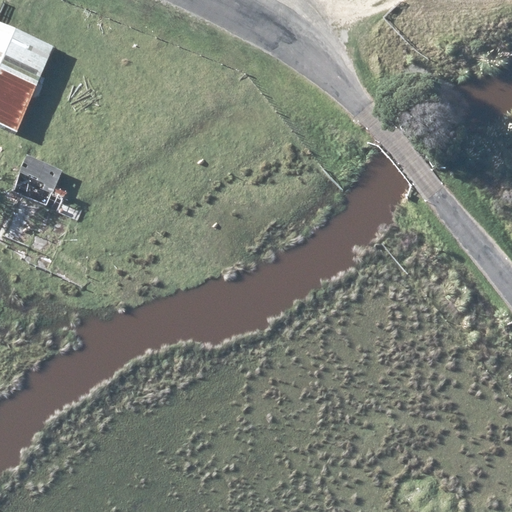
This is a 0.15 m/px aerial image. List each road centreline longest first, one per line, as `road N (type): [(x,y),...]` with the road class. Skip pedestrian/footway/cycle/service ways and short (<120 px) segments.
road 1 (tertiary): [(511,285),(374,125),(212,0)]
road 2 (track): [(232,14),(431,0)]
